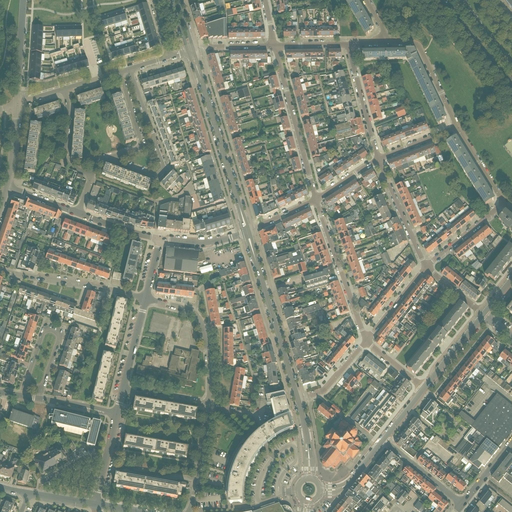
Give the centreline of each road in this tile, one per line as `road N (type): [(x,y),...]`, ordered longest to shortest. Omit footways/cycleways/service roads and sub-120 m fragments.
road 1 (tertiary): [(247,232),(191,51)]
road 2 (tertiary): [(297,398),(247,232)]
road 3 (residential): [(103,160),(147,176),(164,167),(129,69)]
road 4 (residential): [(314,199),(276,46)]
road 5 (residential): [(366,342),(314,199)]
road 6 (residential): [(145,298),(0,270)]
road 7 (residential): [(145,298),(200,320),(208,404)]
road 8 (residential): [(458,129),(418,43),(386,37)]
road 9 (residential): [(119,72),(142,149),(103,160)]
